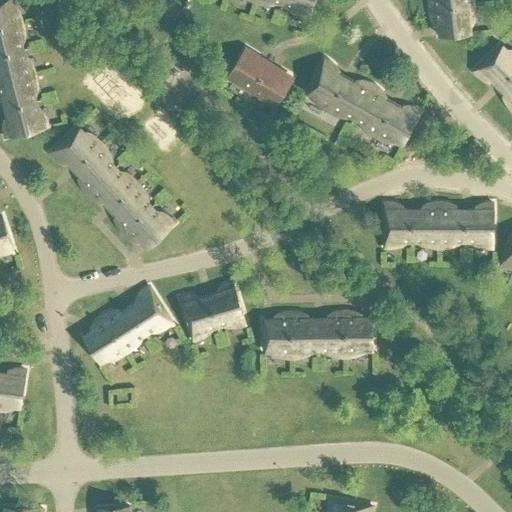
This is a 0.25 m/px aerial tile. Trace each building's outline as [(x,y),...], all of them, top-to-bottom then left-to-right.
[(0,0),(0,97),(4,96),(8,108),(3,109),(4,110),(8,109),(11,122),(6,123),(6,127),(6,132),(7,136),(7,137),(51,126),(50,125),(43,127),(37,102),(44,100),(44,99),(37,101),(30,76),(38,74),(37,73),(30,75),(24,50),(31,49),(31,47),(24,49),(17,24),(25,23),(24,21),(17,23),(11,0),(0,0)] [(256,0),(255,2),(257,2),(257,0),(272,0),(283,4),(281,11),(282,11),(284,4),(310,13),(314,0),(256,0)] [(434,32),(434,36),(471,32),(468,7),(476,6),(476,5),(468,6),(467,0),(437,0),(439,9),(434,9),(434,10),(439,10),(440,22),(435,23),(434,27),(434,32)] [(511,55),(502,45),(476,72),(477,73),(480,75),(484,78),(487,80),(491,77),(500,86),(497,89),(501,86),(509,95),(506,99),(508,102),(509,105),(511,107),(511,108),(511,55)] [(229,75),(276,104),(291,79),(245,50),(229,75)] [(363,82),(360,82),(358,86),(347,80),(349,76),(348,75),(345,79),(334,73),(337,69),(334,66),(330,63),(327,61),(326,60),(308,93),(331,106),(327,112),(329,113),(332,106),(378,131),(374,138),(375,138),(379,132),(402,145),(420,112),(419,111),(415,110),(411,108),(407,107),(404,111),(393,105),(396,102),(394,101),(392,105),(381,99),(384,95),(381,92),(379,90),(376,88),(373,86),(370,84),(367,83),(363,82)] [(106,83),(93,92),(111,120),(125,111),(106,83)] [(133,239),(136,240),(140,237),(149,247),(177,222),(176,221),(171,226),(154,207),(159,202),(158,202),(153,206),(136,188),(141,183),(140,182),(135,187),(118,168),(123,163),(122,162),(117,167),(100,148),(105,143),(104,142),(99,147),(81,127),(53,153),(54,153),(57,156),(61,159),(65,161),(68,158),(77,167),(73,170),(74,171),(77,168),(86,178),(82,181),(84,184),(85,187),(87,190),(90,192),(92,195),(95,197),(98,199),(100,201),(104,198),(113,207),(109,210),(110,211),(113,208),(122,217),(118,220),(120,224),(121,227),(123,229),(126,232),(128,234),(131,237),(133,239)] [(430,204),(427,205),(427,210),(414,210),(414,206),(413,206),(413,210),(400,210),(401,205),(396,204),(392,203),(388,202),(386,202),(386,247),(387,247),(387,240),(413,240),(413,247),(414,247),(414,240),(439,240),(439,248),(441,248),(441,240),(466,241),(466,248),(467,248),(467,241),(493,241),(493,248),(494,248),(495,203),(493,203),(489,204),(485,205),(480,206),(480,211),(468,211),(468,206),(466,206),(466,211),(454,210),(454,206),(451,205),(447,204),(444,203),(440,203),(437,203),(434,204),(430,204)] [(0,250),(12,247),(1,211),(0,211),(0,250)] [(511,240),(501,266),(502,267),(505,260),(511,262),(511,240)] [(187,296),(182,297),(181,297),(194,340),(195,340),(193,333),(217,325),(220,332),(221,332),(219,325),(243,318),(245,325),(246,324),(233,281),(232,282),(228,284),(224,286),(221,288),(222,293),(210,296),(209,292),(208,292),(209,297),(197,300),(195,296),(191,296),(187,296)] [(117,309),(115,312),(118,316),(107,323),(105,319),(104,320),(106,323),(96,330),(93,326),(89,327),(85,329),(81,331),(101,362),(122,349),(126,355),(127,354),(123,348),(145,335),(149,341),(150,340),(146,334),(167,320),(171,326),(173,326),(153,294),(141,302),(138,297),(135,298),(131,299),(128,301),(125,303),(122,305),(120,307),(117,309)] [(282,314),(278,315),(279,320),(265,320),(265,350),(292,350),(292,357),(293,357),(293,350),(318,350),(318,357),(320,357),(320,350),(345,350),(345,357),(346,357),(346,350),(373,349),(373,319),(359,320),(359,315),(356,314),(352,313),(349,312),(345,312),(342,312),(338,313),(335,314),(332,315),(332,320),(319,320),(319,316),(318,316),(318,320),(306,320),(306,315),(302,314),(299,313),(295,313),(292,313),(289,313),(285,313),(282,314)] [(0,404),(20,407),(19,414),(20,415),(25,378),(11,376),(12,371),(9,369),(6,368),(3,367),(0,366),(0,404)] [(370,511),(372,508),(372,507),(335,500),(332,511),(370,511)]
